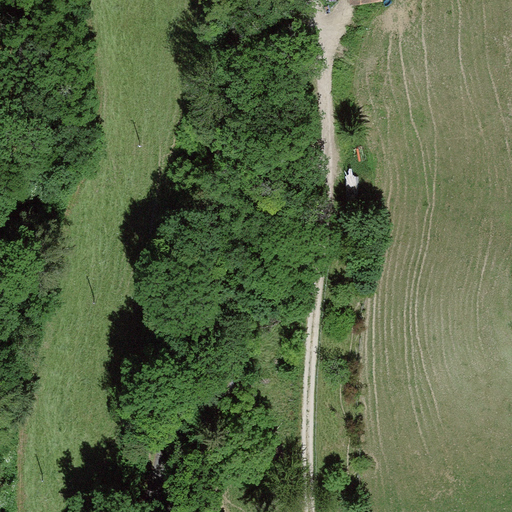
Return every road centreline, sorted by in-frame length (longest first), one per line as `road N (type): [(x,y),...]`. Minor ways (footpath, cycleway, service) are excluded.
road 1 (track): [(287,0),(318,51),(322,127),(304,511)]
road 2 (unclassified): [(255,0),(163,511)]
